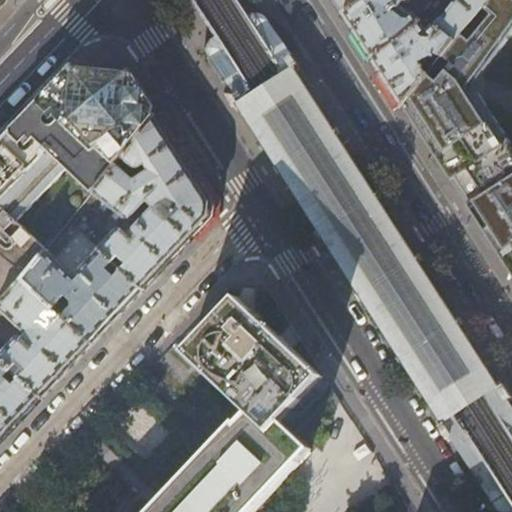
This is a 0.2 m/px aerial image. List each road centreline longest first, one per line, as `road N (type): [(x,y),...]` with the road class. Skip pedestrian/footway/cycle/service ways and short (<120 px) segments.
road 1 (secondary): [(511,347),(289,0)]
road 2 (residential): [(265,208),(0,490)]
road 3 (secondary): [(265,208),(460,511)]
road 4 (secondary): [(129,0),(265,208)]
road 5 (primary): [(91,0),(0,94)]
